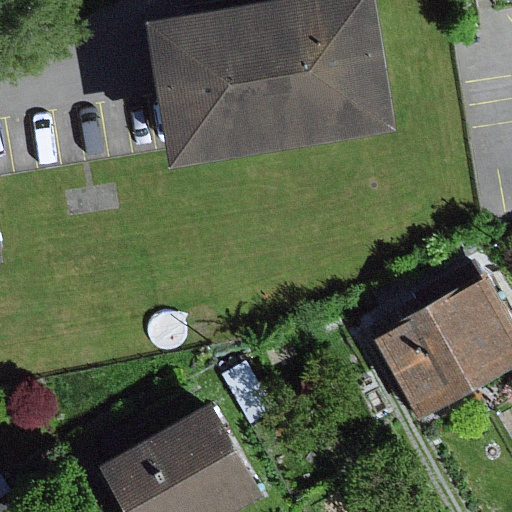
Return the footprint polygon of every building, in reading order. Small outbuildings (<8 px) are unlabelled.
[(391,0),(281,0),(165,19),(190,166),(413,129),(391,0)] [(0,160),(0,263),(16,261),(0,160)] [(511,301),(500,278),(384,340),(428,423),(511,377),(511,301)] [(251,362),(227,375),(255,425),(279,412),(251,362)] [(115,465),(141,511),(249,511),(277,497),(225,403),(115,465)] [(5,475),(0,478),(0,499),(15,491),(5,475)] [(17,494),(0,504),(0,511),(19,511),(26,508),(17,494)]
